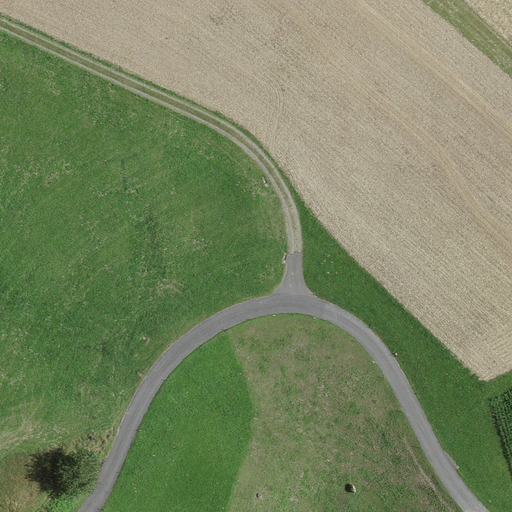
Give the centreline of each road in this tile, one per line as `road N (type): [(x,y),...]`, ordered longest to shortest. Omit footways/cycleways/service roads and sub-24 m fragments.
road 1 (track): [(477,511),(370,341),(338,316),(291,303),(220,321),(173,357),(153,380),(89,511)]
road 2 (track): [(0,24),(221,126),(265,161),(294,224),(291,303)]
